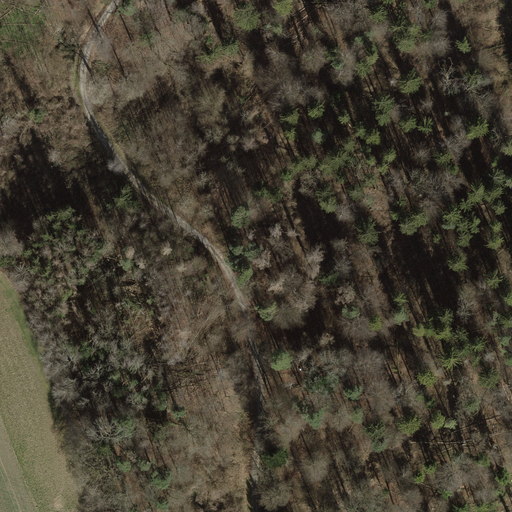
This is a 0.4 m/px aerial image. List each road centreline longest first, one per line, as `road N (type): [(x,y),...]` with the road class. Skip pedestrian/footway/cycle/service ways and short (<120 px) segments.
road 1 (track): [(260,511),(260,367),(242,308),(186,222),(118,157),(83,83),(90,43),(120,0)]
road 2 (track): [(441,461),(444,435),(399,133),(409,98),(454,29),(511,12)]
